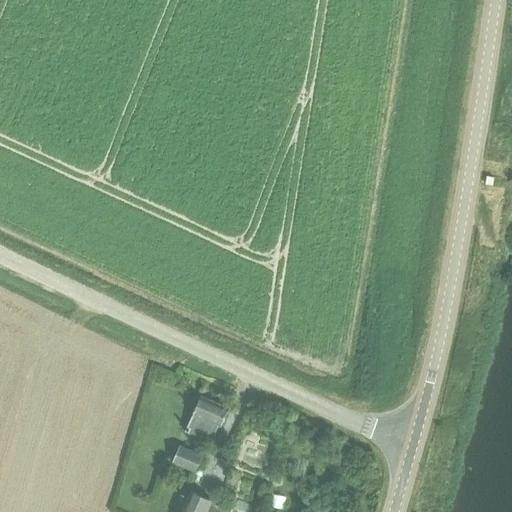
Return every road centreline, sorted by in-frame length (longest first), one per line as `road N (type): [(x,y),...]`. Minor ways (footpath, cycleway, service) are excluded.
road 1 (unclassified): [(414,438),(360,422),(0,255)]
road 2 (unclassified): [(414,438),(494,0)]
